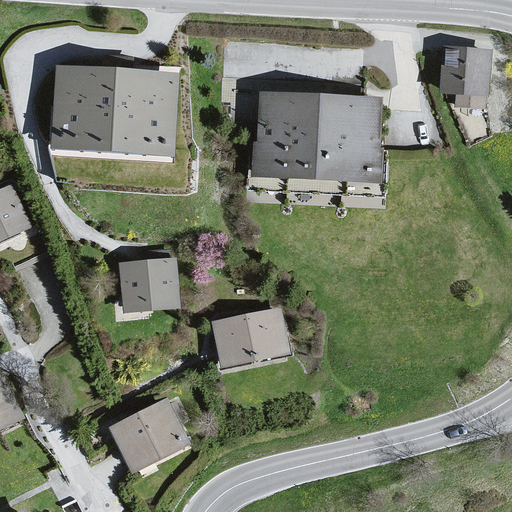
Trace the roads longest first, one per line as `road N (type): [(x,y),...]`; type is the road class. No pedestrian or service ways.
road 1 (secondary): [(205,511),(254,478),(446,431),(511,397)]
road 2 (secondary): [(511,16),(262,0)]
